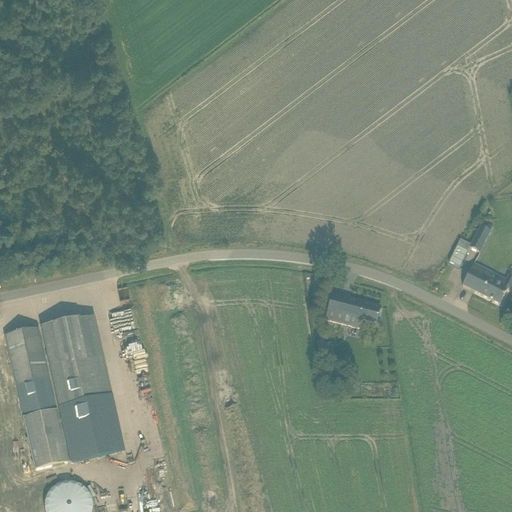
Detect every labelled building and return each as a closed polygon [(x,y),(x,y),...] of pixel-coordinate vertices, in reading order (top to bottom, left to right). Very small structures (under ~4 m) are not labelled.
[(469,249),(479,254),(492,228),(488,226),(486,231),(480,228),(469,249)] [(467,253),(456,247),(448,263),(459,269),(467,253)] [(462,287),(500,306),(507,290),(509,291),(511,286),(511,278),(509,276),(504,285),(500,283),(498,285),(489,281),(493,274),(474,265),(462,287)] [(326,321),(360,330),(362,323),(375,326),(379,309),(332,296),(326,321)] [(104,318),(108,337),(129,332),(125,313),(104,318)] [(79,321),(42,330),(60,410),(98,402),(83,332),(96,329),(94,319),(79,322),(79,321)] [(38,331),(5,338),(23,421),(56,414),(56,411),(40,340),(38,331)] [(329,342),(317,344),(321,364),(329,363),(327,351),(330,351),(329,342)] [(60,410),(56,411),(56,414),(67,465),(124,452),(112,399),(98,402),(60,410)] [(56,414),(23,421),(35,472),(67,465),(56,414)] [(44,511),(91,511),(92,510),(92,504),(90,498),(87,493),(83,489),(77,486),(71,484),(65,484),(59,485),(54,488),(49,492),(46,498),(44,503),(44,509),(44,511)]
